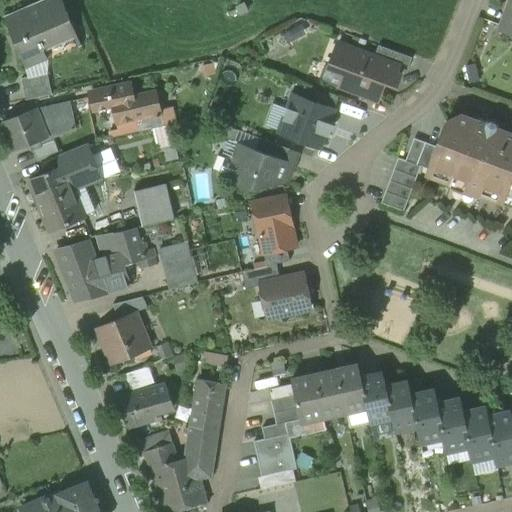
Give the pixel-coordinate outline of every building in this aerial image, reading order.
[(61,0),(47,0),(4,18),(26,69),(47,60),(42,47),(75,33),(61,0)] [(511,0),(502,27),(511,30),(511,0)] [(374,57),(338,44),(329,67),(324,65),(319,79),(377,101),(384,82),(392,85),(396,83),(398,78),(396,73),(398,66),(374,57)] [(412,58),(378,46),(374,57),(398,66),(402,67),(402,68),(407,71),(412,58)] [(47,73),(21,79),(26,100),(52,95),(47,73)] [(129,85),(91,94),(95,109),(114,105),(118,122),(138,118),(158,113),(154,94),(132,99),(129,85)] [(323,150),(342,110),(299,90),(280,130),(323,150)] [(70,102),(36,110),(2,123),(14,151),(46,138),(47,140),(75,130),(70,102)] [(158,113),(138,118),(141,131),(162,126),(159,114),(158,113)] [(486,124),(461,115),(445,122),(436,147),(428,170),(426,176),(451,185),(451,186),(478,196),(502,204),(511,177),(511,134),(496,128),(497,127),(495,123),(490,121),(486,123),(486,124)] [(271,142),(260,138),(256,150),(267,154),(271,142)] [(414,139),(405,161),(398,159),(381,203),(404,212),(420,167),(428,170),(436,147),(414,139)] [(294,151),(271,142),(267,154),(290,162),(294,151)] [(256,150),(240,144),(235,158),(226,155),(219,175),(235,181),(235,182),(242,191),(275,185),(285,177),(290,162),(267,154),(256,150)] [(86,145),(58,156),(62,166),(64,170),(92,158),(87,145),(86,145)] [(92,158),(64,170),(62,166),(29,180),(40,206),(73,192),(101,180),(92,158)] [(511,177),(502,204),(511,208),(511,177)] [(166,184),(134,192),(143,227),(174,220),(166,184)] [(73,192),(40,206),(51,232),(84,218),(73,192)] [(286,195),(252,203),(259,234),(292,227),(286,195)] [(135,229),(113,234),(124,266),(138,262),(156,257),(153,249),(142,252),(135,229)] [(87,243),(57,251),(76,300),(130,286),(124,266),(113,234),(96,237),(103,259),(95,262),(95,261),(93,261),(87,243)] [(186,243),(159,250),(170,290),(197,283),(188,250),(186,243)] [(202,247),(188,250),(197,283),(210,280),(202,247)] [(156,257),(138,262),(141,270),(158,265),(156,257)] [(277,265),(242,272),(246,289),(261,286),(260,285),(280,280),(277,265)] [(280,280),(260,285),(261,286),(264,299),(271,304),(274,316),(311,308),(303,275),(280,280)] [(142,297),(110,306),(118,319),(134,312),(135,313),(147,308),(142,297)] [(118,319),(97,328),(113,365),(150,349),(135,313),(134,312),(118,319)] [(358,364),(345,367),(346,372),(337,374),(346,413),(367,408),(361,378),(358,364)] [(148,366),(127,373),(132,387),(153,380),(148,366)] [(336,369),(323,372),(324,377),(315,379),(324,418),(346,413),(337,374),(336,369)] [(382,373),(361,378),(367,408),(370,422),(392,417),(386,387),(382,373)] [(315,379),(306,381),(305,376),(291,379),(292,384),(295,395),(297,407),(300,419),(301,423),(324,418),(315,379)] [(258,388),(277,386),(276,377),(257,379),(258,388)] [(226,384),(197,378),(190,425),(219,430),(226,384)] [(407,382),(386,387),(392,417),(395,430),(417,426),(410,396),(407,382)] [(292,384),(269,389),(271,401),(295,395),(292,384)] [(166,386),(117,400),(127,426),(157,418),(154,411),(174,406),(166,386)] [(437,404),(434,391),(410,396),(417,426),(420,442),(443,437),(444,437),(437,404)] [(295,395),(271,401),(274,412),(297,407),(295,395)] [(437,404),(444,437),(443,437),(446,451),(469,446),(470,445),(462,413),(463,413),(460,399),(437,404)] [(297,407),(274,412),(276,424),(286,422),(300,419),(297,407)] [(463,413),(462,413),(470,445),(469,446),(472,460),(495,454),(487,417),(488,417),(485,408),(463,413)] [(488,417),(487,417),(495,454),(497,463),(511,460),(511,419),(510,412),(488,417)] [(276,424),(262,427),(265,439),(288,434),(286,422),(276,424)] [(219,430),(190,425),(189,437),(188,437),(185,459),(183,480),(200,478),(211,477),(219,430)] [(168,431),(135,443),(140,455),(145,454),(144,453),(172,444),(168,431)] [(288,434),(265,439),(254,442),(258,459),(293,451),(289,434),(288,434)] [(145,454),(157,489),(183,480),(185,459),(177,461),(172,444),(144,453),(145,454)] [(293,451),(258,459),(262,477),(297,469),(293,451)] [(157,489),(164,511),(173,511),(207,501),(200,478),(183,480),(157,489)] [(103,511),(90,480),(54,495),(60,511),(103,511)] [(60,511),(54,495),(21,509),(22,511),(60,511)]
